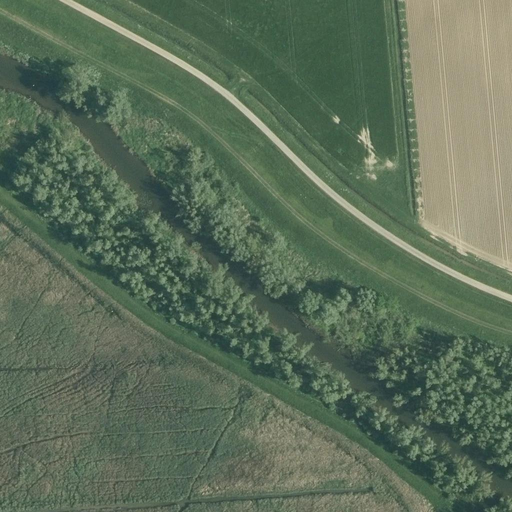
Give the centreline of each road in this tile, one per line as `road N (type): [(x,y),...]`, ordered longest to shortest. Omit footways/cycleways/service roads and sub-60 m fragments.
road 1 (track): [(511,333),(445,309),(335,245),(239,147),(0,9)]
road 2 (unclassified): [(63,0),(228,97),(383,233),(511,297)]
